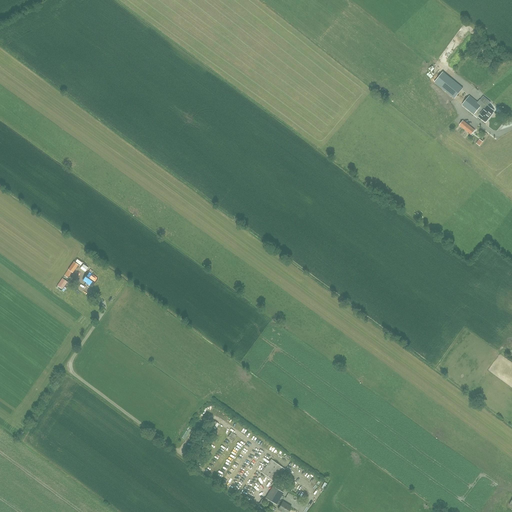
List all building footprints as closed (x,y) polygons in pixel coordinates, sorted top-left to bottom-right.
[(463,89),(451,79),(444,73),(435,83),(455,99),(463,89)] [(479,119),(480,118),(485,122),(486,122),(487,122),(493,114),(493,113),(495,111),(488,106),(480,100),(478,103),(470,96),(463,105),(479,119)] [(471,135),(475,130),(463,121),(460,126),(471,135)] [(69,278),(78,265),(74,262),(65,275),(69,278)] [(92,287),(98,278),(89,272),(83,280),(92,287)] [(68,282),(63,279),(57,286),(63,290),(68,282)] [(233,441),(237,436),(232,432),(228,437),(233,441)] [(272,460),(264,471),(263,473),(276,482),(285,469),(272,460)] [(274,487),(272,489),(267,498),(277,505),(278,504),(281,506),(279,509),(283,511),(289,511),(292,507),(283,502),(283,503),(279,500),(284,493),(274,487)]
